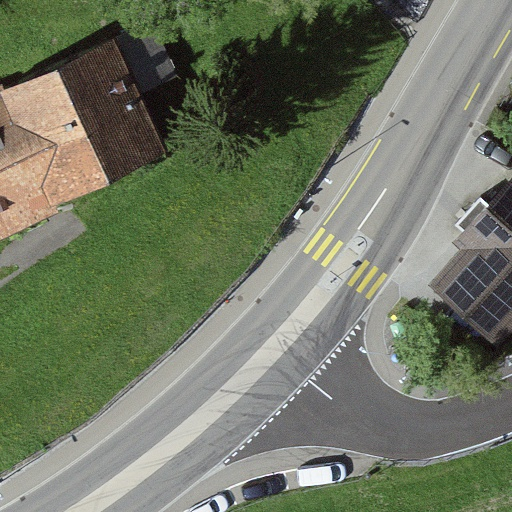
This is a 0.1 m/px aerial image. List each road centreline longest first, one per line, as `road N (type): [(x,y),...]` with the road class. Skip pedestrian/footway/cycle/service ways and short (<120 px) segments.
road 1 (secondary): [(505,0),(346,266),(266,361)]
road 2 (unclassified): [(511,400),(446,428),(365,422),(298,393),(266,361)]
road 3 (secondary): [(266,361),(147,469),(82,511)]
